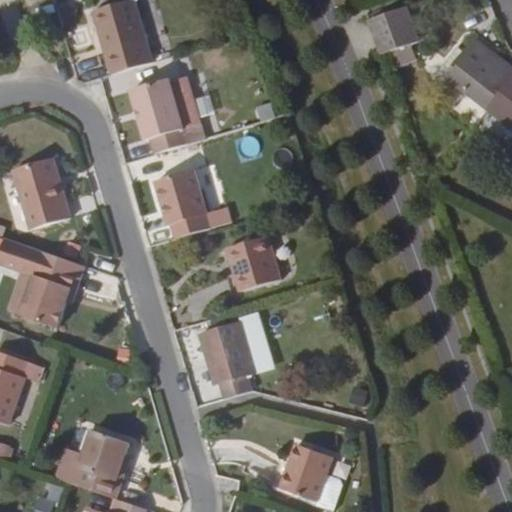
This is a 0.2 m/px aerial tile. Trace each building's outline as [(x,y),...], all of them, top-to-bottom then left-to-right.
[(415,37),(402,3),(367,16),(381,50),(415,37)] [(161,70),(142,6),(100,17),(120,82),(161,70)] [(480,45),(474,40),(464,53),(458,48),(441,69),(464,88),(467,84),(456,74),(480,45)] [(464,88),(488,108),(511,78),(511,74),(489,56),(491,54),(480,45),(456,74),(467,84),(464,88)] [(511,78),(488,108),(511,127),(511,78)] [(169,93),(168,89),(129,101),(147,151),(151,149),(156,165),(190,154),(177,116),(180,106),(176,95),(169,93)] [(78,223),(60,162),(22,174),(41,235),(78,223)] [(221,229),(204,175),(161,188),(169,216),(175,215),(180,230),(186,247),(219,236),(221,229)] [(277,242),(239,254),(236,255),(238,261),(249,297),(289,285),(277,242)] [(93,270),(48,255),(38,281),(44,283),(30,319),(67,332),(80,294),(85,295),(93,270)] [(267,374),(250,325),(209,338),(224,385),(231,383),(236,400),(257,394),(263,391),(258,378),(267,374)] [(35,366),(8,357),(3,371),(0,369),(0,423),(18,430),(36,382),(29,380),(35,366)] [(139,447),(101,434),(83,489),(125,504),(135,471),(131,469),(135,459),(139,447)] [(0,444),(0,457),(9,460),(12,448),(0,444)] [(340,459),(303,445),(288,488),(325,501),(340,459)]
